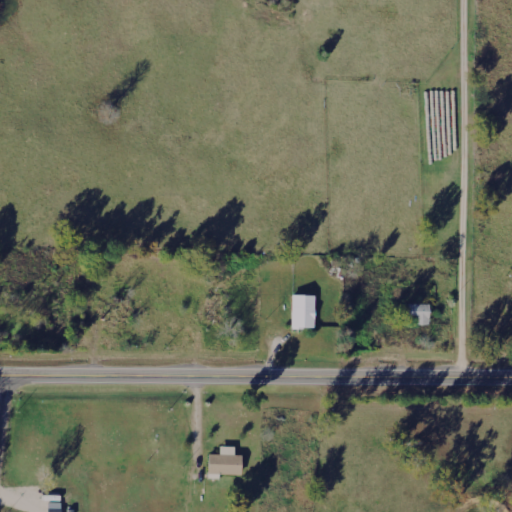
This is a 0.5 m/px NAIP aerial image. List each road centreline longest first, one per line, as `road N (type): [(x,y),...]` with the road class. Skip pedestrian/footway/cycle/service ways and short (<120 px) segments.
road 1 (tertiary): [(0,375),(511,379)]
road 2 (residential): [(0,499),(13,376)]
